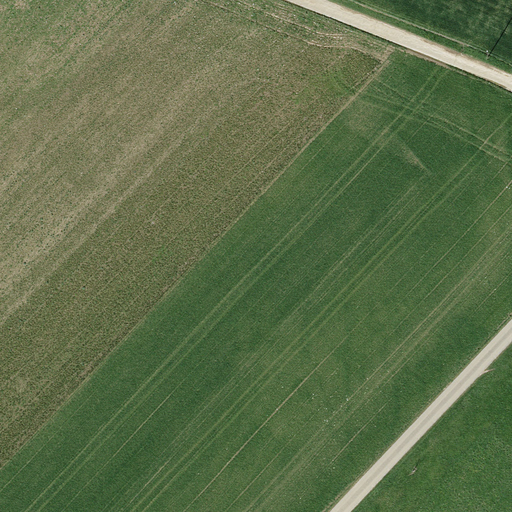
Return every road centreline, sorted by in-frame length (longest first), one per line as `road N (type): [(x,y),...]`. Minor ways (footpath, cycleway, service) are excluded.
road 1 (track): [(511,331),(344,511)]
road 2 (track): [(294,0),(511,85)]
